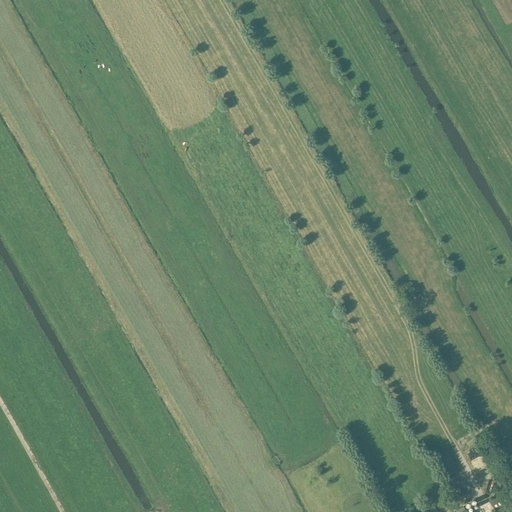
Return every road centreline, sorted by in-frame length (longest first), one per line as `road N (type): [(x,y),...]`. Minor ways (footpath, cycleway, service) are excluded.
road 1 (track): [(489,511),(415,388),(416,321),(232,0)]
road 2 (track): [(61,511),(0,404)]
